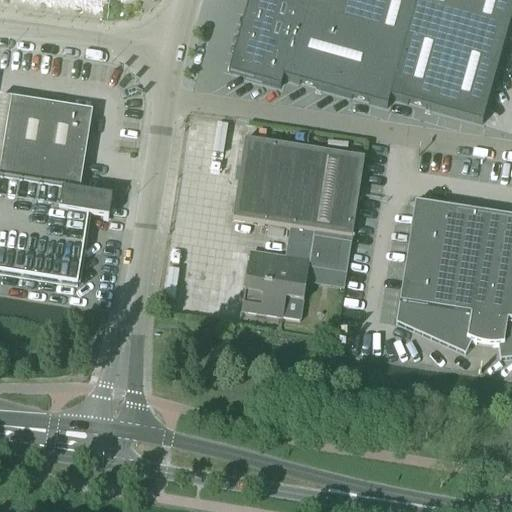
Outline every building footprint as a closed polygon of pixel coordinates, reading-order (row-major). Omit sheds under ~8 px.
[(246,0),(263,5),(241,82),(278,92),(280,83),(381,111),(385,112),(387,102),(415,0),(246,0)] [(511,0),(415,0),(387,102),(396,105),(481,128),(511,14),(511,0)] [(78,198),(90,117),(0,102),(0,279),(75,291),(86,222),(106,225),(109,203),(78,198)] [(230,225),(287,234),(339,242),(349,244),(362,163),(242,144),(230,225)] [(413,208),(395,327),(464,358),(470,345),(477,348),(483,349),(488,349),(497,349),(499,364),(511,362),(511,221),(414,206),(413,208)] [(335,263),(339,242),(287,234),(282,264),(248,258),(239,317),(279,323),(282,304),(300,306),(308,258),(335,263)]
